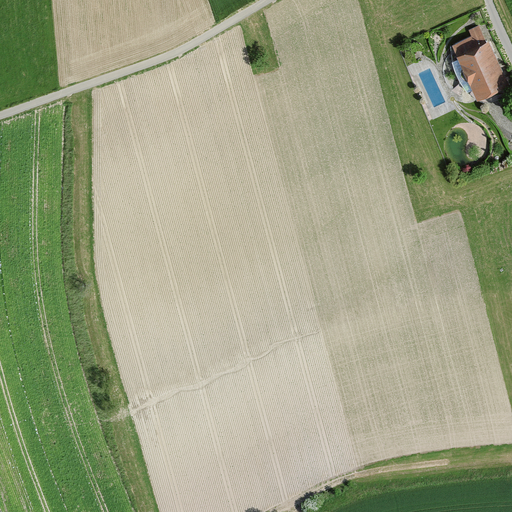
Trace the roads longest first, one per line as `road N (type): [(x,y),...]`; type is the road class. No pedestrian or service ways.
road 1 (track): [(267,0),(172,54),(0,115)]
road 2 (track): [(280,511),(353,475),(445,462)]
